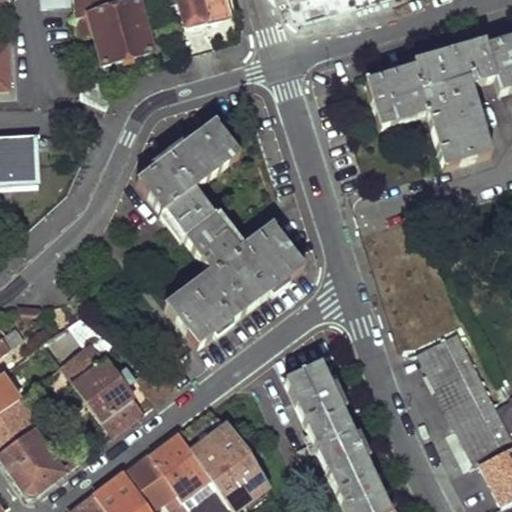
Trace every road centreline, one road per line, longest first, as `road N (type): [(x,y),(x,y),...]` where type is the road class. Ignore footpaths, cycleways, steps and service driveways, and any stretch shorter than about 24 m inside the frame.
road 1 (residential): [(280,63),(146,106),(89,215),(0,297)]
road 2 (residential): [(51,511),(326,303),(350,293)]
road 3 (residential): [(280,63),(350,293)]
road 4 (residential): [(350,293),(435,511)]
road 5 (residential): [(280,63),(488,0)]
